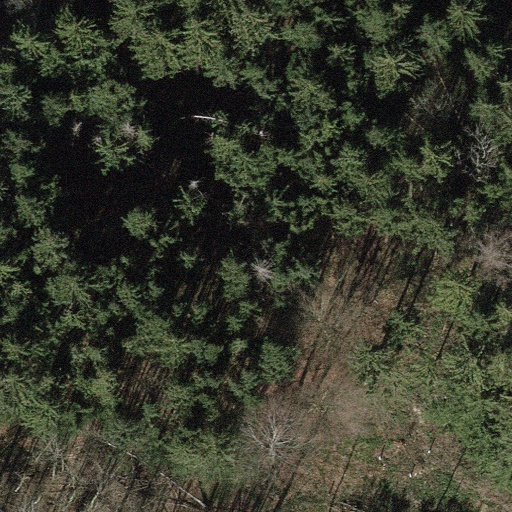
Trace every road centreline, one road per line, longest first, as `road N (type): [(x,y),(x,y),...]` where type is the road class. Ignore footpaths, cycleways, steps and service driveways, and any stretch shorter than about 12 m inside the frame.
road 1 (motorway): [(199,511),(511,2)]
road 2 (motorway): [(219,0),(0,357)]
